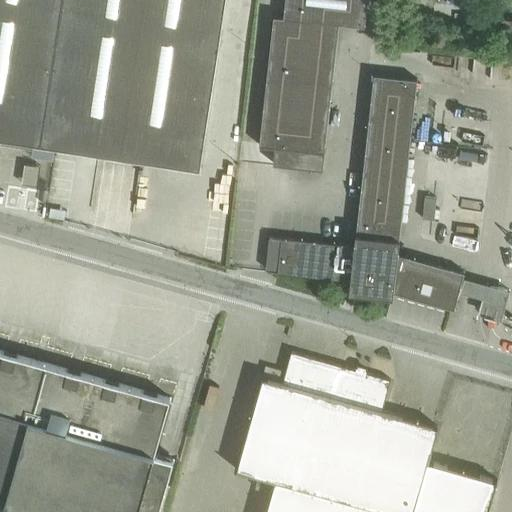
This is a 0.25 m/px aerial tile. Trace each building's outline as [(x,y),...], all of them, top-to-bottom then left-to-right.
[(0,0),(0,137),(200,167),(225,0),(0,0)] [(339,27),(339,23),(365,26),(367,0),(285,0),(284,16),(274,15),(259,144),(259,145),(275,147),(273,163),(323,169),(337,47),(339,27)] [(398,253),(417,83),(418,78),(374,73),(355,245),(272,236),(271,237),(269,237),(266,269),(268,269),(268,270),(351,280),(350,292),(393,297),(394,291),(455,308),(465,272),(398,253)] [(434,219),(437,197),(425,196),(422,218),(434,219)] [(0,511),(158,511),(174,460),(154,454),(171,397),(0,349),(0,511)] [(431,449),(438,426),(382,410),(390,379),(366,372),(367,369),(366,369),(365,372),(356,369),(357,367),(356,366),(355,369),(291,351),(283,382),(263,376),(237,468),(235,467),(235,468),(275,479),(391,511),(414,511),(429,460),(432,449),(431,449)] [(488,511),(498,479),(429,460),(414,511),(391,511),(275,479),(265,511),(488,511)] [(266,490),(269,480),(258,477),(255,487),(266,490)]
